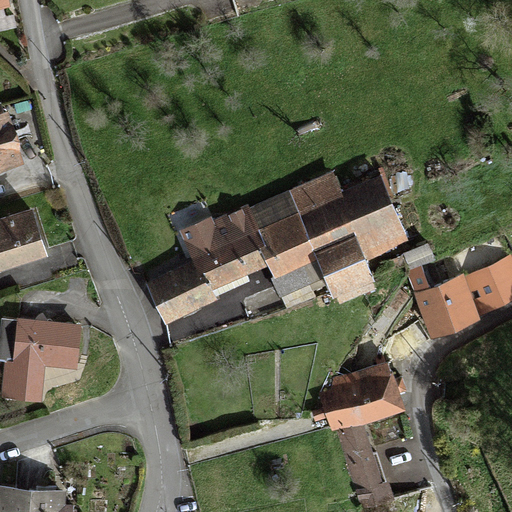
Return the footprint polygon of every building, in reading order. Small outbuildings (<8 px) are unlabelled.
[(0,101),(0,164),(20,159),(14,138),(18,137),(16,129),(11,131),(5,111),(3,112),(0,101)] [(197,259),(207,279),(236,265),(259,255),(268,274),(266,279),(274,296),(325,273),(332,291),(335,290),(371,274),(364,256),(386,246),(382,235),(402,226),(381,174),(339,192),(256,228),(195,256),(197,259)] [(330,174),(247,210),(256,228),(339,192),(330,174)] [(195,256),(256,228),(247,210),(246,206),(211,222),(209,217),(183,229),(195,256)] [(30,209),(0,218),(0,262),(43,249),(30,209)] [(511,225),(503,228),(511,246),(511,225)] [(402,226),(382,235),(386,246),(406,236),(402,226)] [(511,293),(511,246),(503,228),(486,235),(497,258),(462,276),(460,273),(430,285),(422,263),(409,268),(432,331),(490,306),(487,301),(494,298),(496,302),(511,293)] [(428,242),(403,253),(408,265),(432,255),(428,242)] [(207,279),(197,259),(147,283),(163,319),(214,296),(214,295),(207,279)] [(236,265),(207,279),(214,295),(244,282),(236,265)] [(371,274),(335,290),(339,300),(375,285),(371,274)] [(417,317),(384,338),(374,366),(384,362),(403,353),(430,338),(417,317)] [(78,326),(50,323),(49,329),(37,328),(37,322),(5,318),(1,358),(7,359),(17,360),(13,394),(37,396),(41,360),(74,364),(78,326)] [(17,360),(7,359),(4,393),(13,394),(17,360)] [(374,366),(330,380),(329,387),(386,368),(384,362),(374,366)] [(386,368),(329,387),(319,391),(323,405),(313,409),(315,416),(326,412),(331,426),(339,424),(360,416),(401,401),(397,389),(404,386),(400,375),(393,377),(389,367),(386,368)] [(360,416),(339,424),(364,504),(390,496),(376,450),(371,452),(360,416)] [(60,490),(0,485),(0,511),(70,511),(71,503),(59,502),(60,490)]
